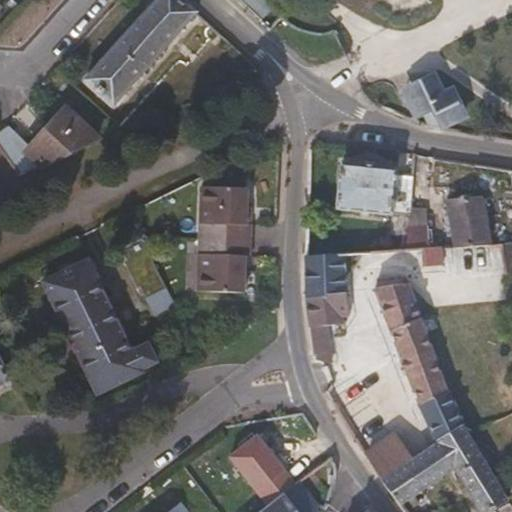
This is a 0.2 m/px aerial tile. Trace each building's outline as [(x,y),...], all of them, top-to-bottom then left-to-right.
[(113,105),(197,11),(185,0),(157,0),(86,80),(113,105)] [(327,33),(327,22),(314,21),(313,33),(327,33)] [(137,92),(166,126),(210,89),(181,55),(137,92)] [(443,95),(433,76),(429,79),(425,76),(421,76),(413,81),(414,87),(403,93),(413,112),(421,108),(430,102),(442,125),(444,125),(464,114),(452,90),(443,95)] [(442,125),(430,102),(421,108),(423,113),(412,119),(423,124),(428,125),(446,128),(444,125),(442,125)] [(97,137),(65,108),(40,135),(27,150),(40,166),(97,137)] [(27,150),(40,135),(26,114),(0,132),(0,147),(21,175),(40,166),(27,150)] [(460,190),(461,161),(432,157),(430,188),(460,190)] [(410,209),(412,175),(397,174),(397,169),(342,163),(337,209),(392,214),(389,250),(408,249),(410,209)] [(244,188),(245,179),(220,178),(219,187),(244,188)] [(238,224),(240,208),(246,209),(248,188),(244,188),(219,187),(199,186),(196,223),(198,223),(197,240),(251,243),(252,225),(238,224)] [(490,245),(482,194),(447,200),(454,241),(428,242),(429,248),(440,247),(490,245)] [(252,225),(253,209),(246,209),(240,208),(238,224),(252,225)] [(428,242),(425,210),(410,209),(408,249),(421,248),(429,248),(428,242)] [(236,271),(237,255),(244,256),(250,257),(251,243),(197,240),(197,252),(195,253),(193,289),(242,293),(243,272),(236,271)] [(443,281),(440,247),(429,248),(421,248),(424,282),(443,281)] [(424,282),(421,248),(408,249),(389,250),(343,253),(344,276),(374,273),(375,287),(407,284),(424,282)] [(511,248),(502,249),(504,272),(511,271),(511,248)] [(349,316),(346,292),(344,276),(343,253),(305,254),(307,298),(310,326),(327,324),(344,323),(343,317),(349,316)] [(136,261),(144,284),(159,279),(151,256),(136,261)] [(133,350),(119,322),(89,259),(42,281),(96,393),(142,371),(141,368),(156,360),(147,343),(133,350)] [(439,371),(426,336),(407,284),(375,287),(412,382),(427,416),(436,439),(459,424),(460,424),(466,422),(462,414),(469,411),(459,385),(456,386),(446,390),(439,371)] [(166,289),(146,296),(152,315),(172,308),(166,289)] [(331,352),(327,324),(310,326),(314,355),(331,352)] [(332,361),(331,352),(314,355),(316,360),(322,359),(325,361),(326,363),(332,361)] [(0,383),(8,380),(0,361),(0,383)] [(456,386),(449,368),(439,371),(446,390),(456,386)] [(382,481),(438,444),(436,439),(427,416),(366,456),(382,481)] [(486,511),(507,498),(464,427),(438,444),(382,481),(400,504),(454,469),(483,511),(486,511)] [(316,511),(316,507),(326,509),(327,506),(336,475),(334,464),(336,463),(331,456),(258,511),(316,511)]
